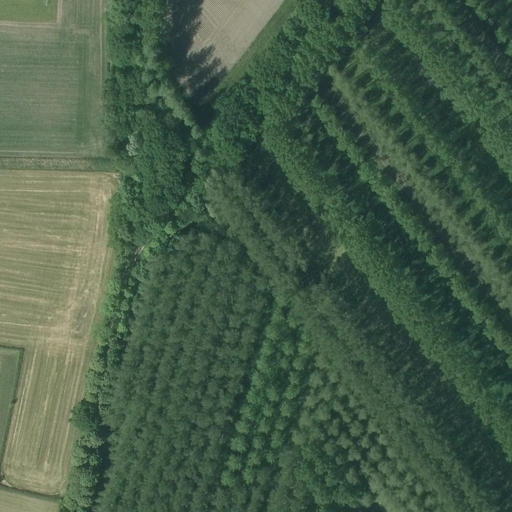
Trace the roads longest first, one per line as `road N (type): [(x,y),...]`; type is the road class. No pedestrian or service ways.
road 1 (track): [(180,204),(126,267),(80,511)]
road 2 (track): [(124,0),(118,171),(126,267)]
